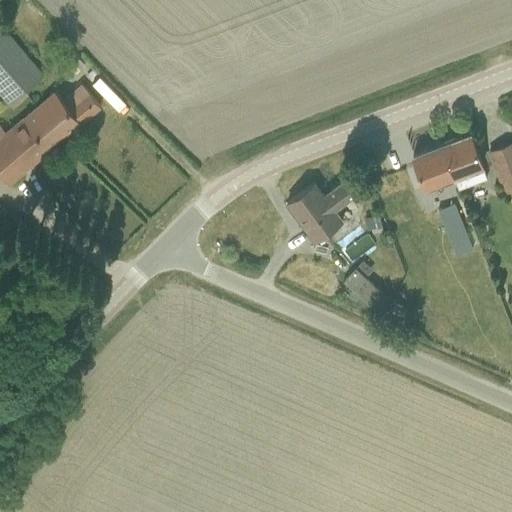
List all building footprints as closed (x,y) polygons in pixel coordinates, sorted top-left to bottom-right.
[(0,11),(0,24),(3,28),(9,22),(0,11)] [(0,94),(8,104),(43,74),(32,62),(3,28),(0,24),(0,94)] [(69,49),(59,59),(75,73),(84,63),(69,49)] [(38,58),(32,62),(43,74),(48,69),(38,58)] [(54,90),(35,105),(62,137),(99,105),(86,90),(80,83),(61,99),(54,90)] [(0,126),(0,174),(7,183),(62,137),(35,105),(4,131),(0,126)] [(453,179),(457,189),(485,178),(469,133),(440,144),(453,179)] [(511,141),(486,151),(502,194),(511,190),(511,141)] [(453,179),(440,144),(412,154),(425,189),(453,179)] [(314,182),(286,203),(313,240),(342,219),(335,210),(358,192),(347,177),(323,195),(314,182)] [(454,203),(437,210),(455,256),(473,249),(454,203)] [(378,215),(363,219),(366,230),(370,229),(371,233),(382,231),(378,215)] [(361,260),(342,281),(355,293),(350,298),(358,306),(363,301),(368,305),(380,291),(364,277),(371,269),(361,260)] [(392,311),(404,317),(408,310),(395,304),(392,311)]
